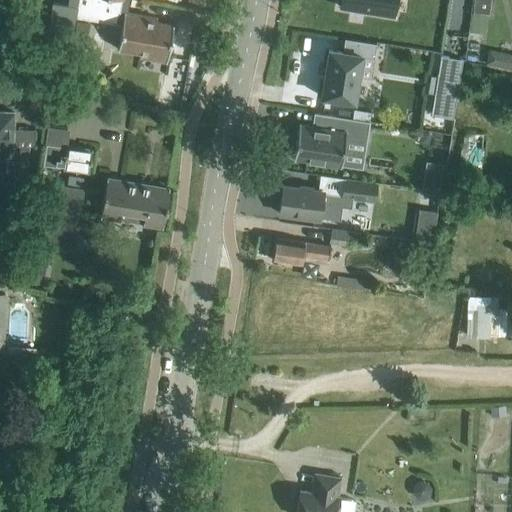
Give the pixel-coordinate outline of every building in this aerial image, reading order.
[(78,0),(76,16),(115,24),(117,12),(120,12),(121,0),(167,0),(179,2),(179,0),(78,0)] [(341,0),(340,7),(393,16),(395,0),(341,0)] [(474,0),(473,14),(489,16),(490,0),(474,0)] [(142,15),(124,12),(117,49),(166,58),(165,62),(166,62),(173,25),(141,19),(142,15)] [(374,59),(376,43),(344,38),(342,52),(328,50),(321,97),(354,102),(361,56),(374,59)] [(511,54),(489,49),(486,64),(511,70),(511,54)] [(429,89),(429,92),(434,93),(430,115),(452,118),(462,60),(440,56),(437,76),(432,75),(429,89)] [(0,111),(0,160),(5,160),(5,173),(6,178),(7,180),(9,182),(11,183),(13,184),(17,185),(18,185),(21,184),(23,183),(24,182),(26,180),(27,178),(28,176),(28,174),(29,146),(35,146),(35,130),(13,130),(14,112),(0,111)] [(366,141),(369,121),(313,113),(313,114),(318,115),(316,126),(298,124),(293,158),(340,165),(345,137),(366,141)] [(66,146),(62,168),(89,172),(92,149),(66,146)] [(425,172),(423,188),(440,191),(442,175),(425,172)] [(106,178),(103,198),(100,216),(119,220),(120,215),(143,219),(142,223),(162,227),(169,188),(106,178)] [(343,195),(342,196),(352,197),(378,201),(380,184),(345,180),(343,195)] [(38,199),(25,271),(44,274),(48,246),(73,249),(82,189),(49,184),(46,201),(38,199)] [(282,186),(279,213),(299,216),(319,218),(340,221),(342,207),(351,208),(352,197),(342,196),(343,195),(332,193),(323,192),(323,191),(302,189),(282,186)] [(415,237),(436,238),(437,210),(417,209),(415,237)] [(329,241),(360,246),(362,235),(331,230),(329,241)] [(271,260),(291,263),(301,264),(302,259),(326,263),(329,246),(275,237),(271,260)] [(487,311),(479,312),(481,335),(508,332),(506,309),(498,310),(497,301),(486,301),(487,311)] [(300,490),(295,511),(336,511),(339,496),(337,496),(340,477),(314,473),(311,492),(300,490)] [(339,511),(353,511),(355,500),(342,498),(339,511)]
